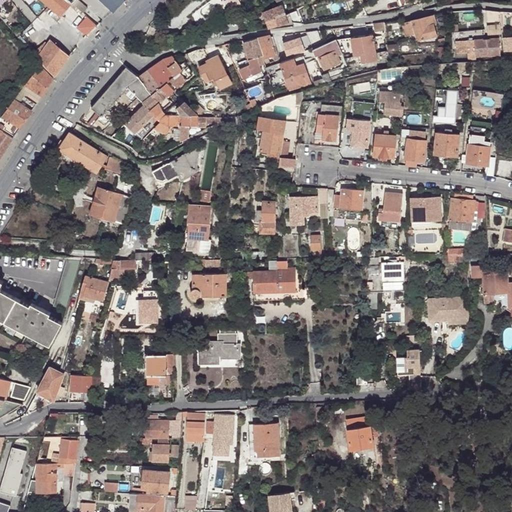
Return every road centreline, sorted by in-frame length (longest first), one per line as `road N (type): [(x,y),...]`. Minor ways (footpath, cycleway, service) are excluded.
road 1 (residential): [(0,430),(57,405),(511,390)]
road 2 (residential): [(110,41),(141,64),(270,31),(511,8)]
road 3 (residential): [(511,190),(328,167)]
road 4 (secondary): [(110,41),(0,184)]
